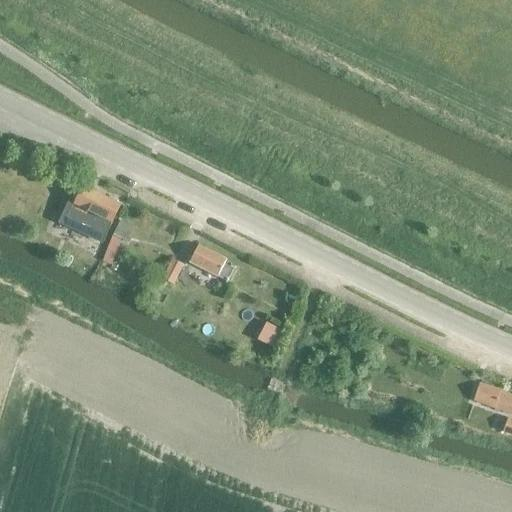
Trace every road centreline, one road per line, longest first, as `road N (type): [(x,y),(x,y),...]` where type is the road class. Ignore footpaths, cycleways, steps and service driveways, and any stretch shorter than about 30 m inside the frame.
road 1 (tertiary): [(511,352),(0,101)]
road 2 (track): [(323,259),(259,423)]
